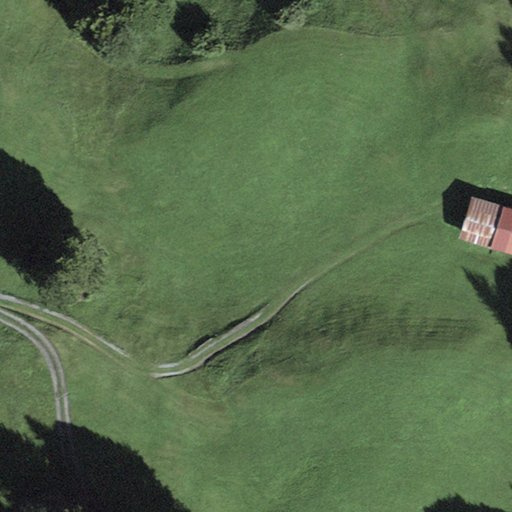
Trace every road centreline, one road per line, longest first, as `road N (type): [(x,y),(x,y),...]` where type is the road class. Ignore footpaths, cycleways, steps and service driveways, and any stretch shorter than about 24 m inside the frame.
road 1 (track): [(0,303),(43,313),(145,370),(165,370),(264,316),(325,263),(384,228)]
road 2 (track): [(100,511),(71,456),(54,358),(41,338),(0,313)]
